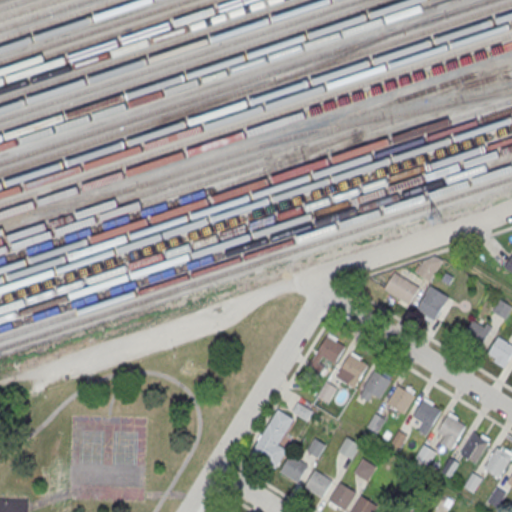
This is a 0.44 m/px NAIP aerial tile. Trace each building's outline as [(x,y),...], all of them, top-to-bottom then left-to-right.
[(430,281),(442,260),(434,255),(423,259),(415,272),(430,281)] [(407,307),(419,286),(394,271),(384,288),(400,297),(397,301),(407,307)] [(433,323),(449,296),(430,284),(414,311),(433,323)] [(506,317),(511,306),(498,300),(493,311),(506,317)] [(484,347),(492,327),(472,318),(463,338),(484,347)] [(334,365),(346,344),(327,333),(310,363),(319,369),(324,359),(334,365)] [(505,363),(511,352),(511,343),(498,335),(487,352),(505,363)] [(351,354),(337,377),(355,388),(369,365),(351,354)] [(374,370),(363,388),(380,398),(391,381),(374,370)] [(334,388),(326,383),(318,396),(327,401),(334,388)] [(404,413),(415,395),(398,384),(387,402),(404,413)] [(440,409),(425,434),(418,429),(423,421),(413,416),(423,399),(440,409)] [(312,412),(298,404),(293,412),(307,420),(312,412)] [(274,469),(286,450),(278,445),(294,420),(278,410),(250,454),(274,469)] [(376,431),(385,418),(376,412),(367,424),(376,431)] [(465,424),(450,448),(440,442),(444,435),(437,431),(448,414),(465,424)] [(476,462),(489,441),(474,431),(460,453),(476,462)] [(351,458),(360,444),(348,436),(339,450),(351,458)] [(429,462),(436,451),(423,443),(416,455),(429,462)] [(499,477),(511,455),(497,446),(484,467),(499,477)] [(307,464),(290,454),(281,469),(298,479),(307,464)] [(368,481),(377,467),(363,458),(354,473),(368,481)] [(332,480),(314,469),(305,484),(323,495),(332,480)] [(340,482),(329,500),(346,510),(357,493),(340,482)] [(361,495),(350,511),(374,511),(378,506),(361,495)]
